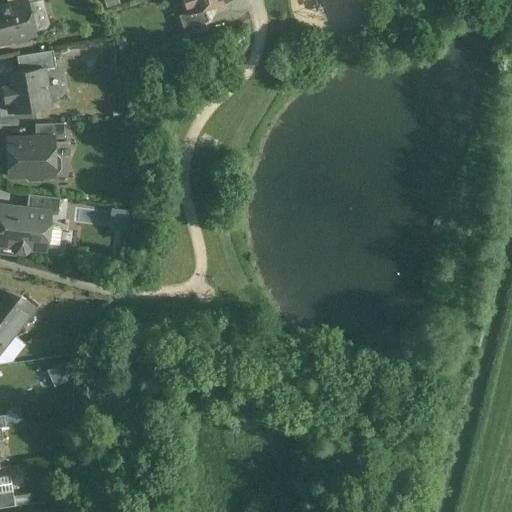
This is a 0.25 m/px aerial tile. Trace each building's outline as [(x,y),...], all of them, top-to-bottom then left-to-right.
[(181,0),(185,12),(186,12),(203,6),(221,0),(181,0)] [(8,6),(0,8),(0,41),(10,39),(15,41),(27,38),(30,33),(34,32),(33,29),(35,28),(37,23),(34,11),(29,9),(27,9),(26,2),(25,1),(8,6)] [(203,6),(186,12),(185,12),(178,14),(183,28),(207,20),(203,6)] [(52,50),(16,55),(19,71),(44,67),(44,68),(55,66),(52,50)] [(19,71),(2,74),(4,85),(1,86),(3,100),(6,100),(8,111),(50,105),(44,68),(44,67),(19,71)] [(63,122),(34,123),(35,137),(52,137),(52,138),(64,138),(63,122)] [(35,137),(8,138),(9,176),(25,175),(30,179),(39,179),(43,175),(55,175),(60,168),(60,157),(54,151),(52,151),(52,138),(52,137),(35,137)] [(59,197),(28,193),(26,209),(48,212),(48,213),(57,215),(59,197)] [(26,209),(0,206),(0,207),(0,242),(12,244),(16,250),(24,251),(30,246),(44,248),(48,213),(48,212),(26,209)] [(20,296),(0,289),(0,324),(11,334),(33,307),(20,296)] [(0,348),(11,334),(0,324),(0,348)] [(12,490),(0,492),(0,507),(14,505),(12,490)]
